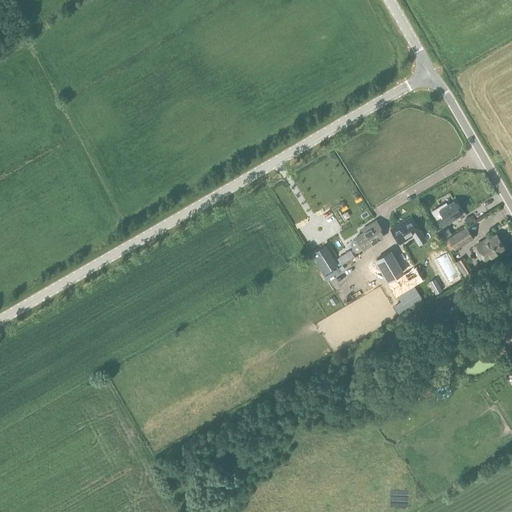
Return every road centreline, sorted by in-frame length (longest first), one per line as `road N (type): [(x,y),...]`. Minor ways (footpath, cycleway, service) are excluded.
road 1 (tertiary): [(0,318),(431,73)]
road 2 (unclassified): [(511,206),(431,73)]
